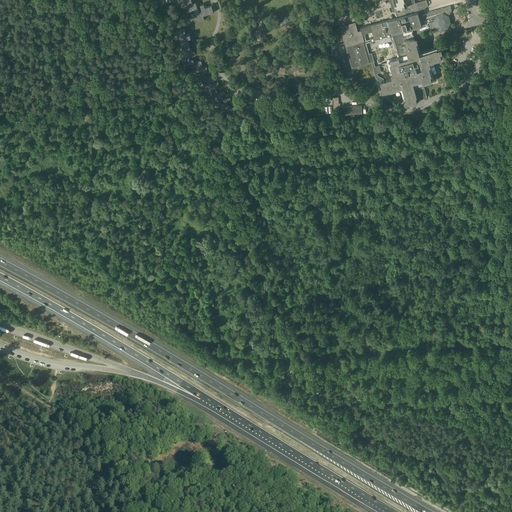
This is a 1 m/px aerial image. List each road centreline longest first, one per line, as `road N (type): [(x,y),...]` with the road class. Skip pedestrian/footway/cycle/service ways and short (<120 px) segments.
road 1 (motorway): [(426,511),(0,261)]
road 2 (motorway): [(0,276),(203,396)]
road 3 (motorway): [(203,396),(392,511)]
road 4 (track): [(150,511),(58,413),(0,470)]
road 5 (track): [(300,357),(511,342)]
road 6 (track): [(297,511),(285,489),(204,470),(162,485),(127,511)]
road 7 (track): [(0,113),(179,98)]
road 8 (unclassified): [(511,199),(502,73)]
